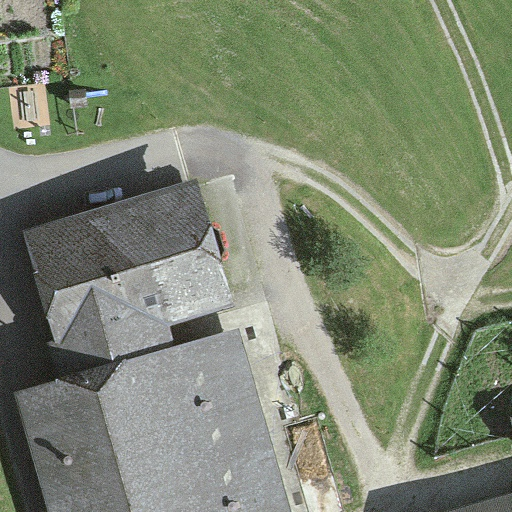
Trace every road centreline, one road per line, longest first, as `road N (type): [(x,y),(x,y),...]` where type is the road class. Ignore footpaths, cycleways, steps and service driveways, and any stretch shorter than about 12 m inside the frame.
road 1 (track): [(0,176),(73,180),(206,152),(261,162),(344,197),(453,302),(511,304)]
road 2 (track): [(261,162),(315,331),(389,499)]
road 3 (track): [(389,511),(453,302),(511,207)]
